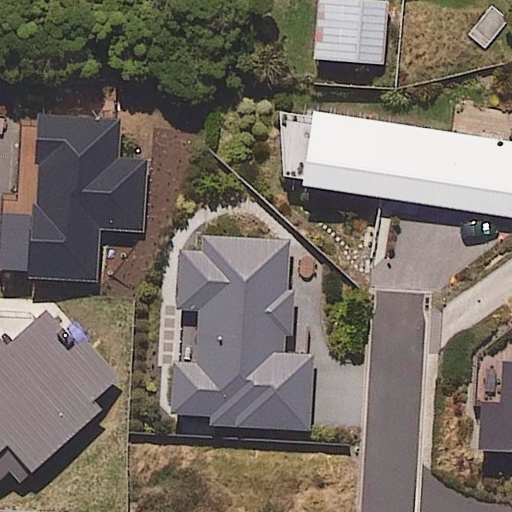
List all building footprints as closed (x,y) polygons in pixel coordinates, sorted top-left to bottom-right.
[(385,0),(378,0),(319,1),(321,64),(387,62),(385,0)] [(485,53),(511,19),(511,17),(493,3),(466,38),(485,53)] [(511,144),(317,117),(307,189),(511,217),(511,144)] [(121,125),(42,121),(35,279),(98,282),(101,231),(143,233),(147,162),(119,161),(121,125)] [(182,316),(200,316),(199,364),(176,364),(174,427),(174,437),(206,437),(206,428),(310,430),(312,357),(289,356),(291,242),(202,240),(202,249),(184,249),(182,316)] [(130,387),(55,306),(12,346),(4,338),(0,341),(0,491),(18,475),(25,483),(130,387)] [(511,365),(506,366),(506,407),(484,406),(483,452),(511,452),(511,365)]
